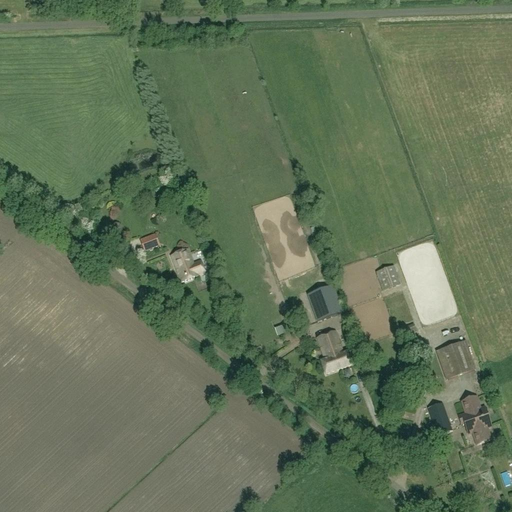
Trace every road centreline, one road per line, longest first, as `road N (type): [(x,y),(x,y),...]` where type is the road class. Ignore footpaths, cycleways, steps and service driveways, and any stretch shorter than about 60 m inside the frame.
road 1 (unclassified): [(435,511),(0,184)]
road 2 (unclassified): [(0,27),(511,9)]
